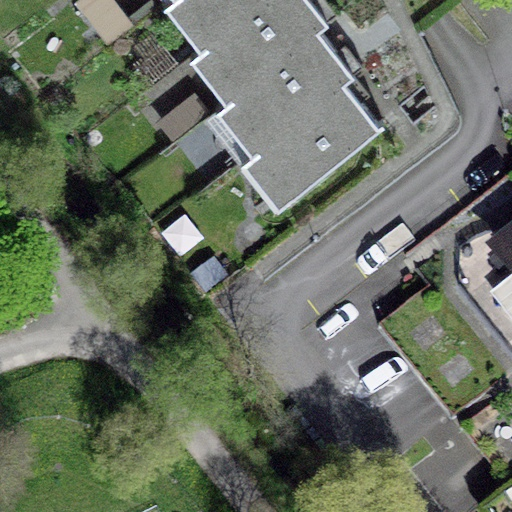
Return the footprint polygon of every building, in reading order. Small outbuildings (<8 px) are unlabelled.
[(121,0),(84,0),(107,38),(134,21),(121,0)] [(185,0),(218,40),(267,0),(185,0)] [(267,0),(218,40),(207,49),(244,94),(334,20),(344,12),(334,0),(267,0)] [(244,94),(237,99),(272,143),(358,74),(370,64),(334,20),(244,94)] [(272,143),(260,154),(296,197),(393,118),(358,74),(272,143)] [(511,292),(511,246),(489,265),(511,292)] [(405,358),(459,317),(436,285),(381,326),(405,358)] [(405,358),(426,387),(481,347),(459,317),(405,358)] [(481,347),(426,387),(453,423),(508,383),(481,347)] [(511,395),(511,394),(464,432),(511,491),(511,395)]
